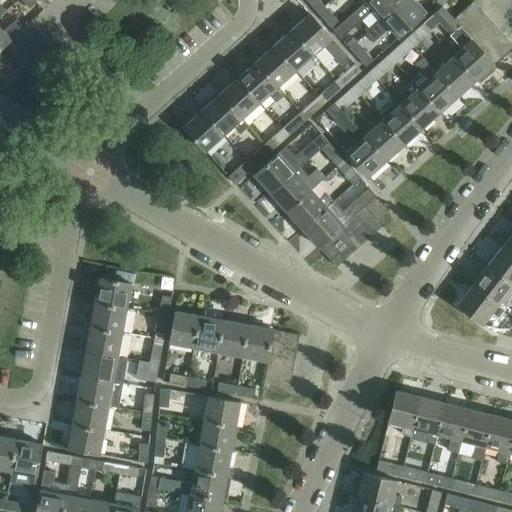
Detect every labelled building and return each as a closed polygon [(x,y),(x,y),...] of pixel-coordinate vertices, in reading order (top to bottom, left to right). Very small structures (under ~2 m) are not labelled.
[(36,0),(22,0),(30,9),(38,2),(36,0)] [(319,0),(306,0),(318,13),(326,7),(325,7),(326,6),(319,0)] [(341,24),(334,31),(341,39),(374,10),(382,19),(383,20),(404,0),(368,0),(367,2),(356,11),(341,24)] [(382,19),(366,33),(374,41),(389,27),(399,38),(424,16),(427,13),(418,3),(416,3),(414,4),(409,0),(404,0),(383,20),(382,19)] [(455,19),(455,20),(459,26),(463,29),(482,11),(474,2),(455,19)] [(326,7),(318,13),(334,31),(341,24),(326,6),(325,7),(326,7)] [(428,20),(424,23),(432,31),(441,23),(464,48),(454,57),(476,81),(477,80),(479,82),(482,82),(489,75),(490,73),(488,71),(495,64),(487,56),(479,47),(471,38),(463,29),(459,26),(455,20),(450,15),(443,6),(428,20)] [(482,11),(463,29),(471,38),(490,20),(482,11)] [(311,14),(292,31),(314,55),(324,46),(330,53),(340,64),(349,57),(339,46),(333,39),(311,14)] [(0,50),(5,46),(14,38),(23,30),(25,28),(17,19),(4,32),(0,28),(0,50)] [(490,20),(471,38),(479,47),(498,29),(490,20)] [(25,28),(23,30),(40,49),(49,41),(32,22),(25,28)] [(424,23),(407,39),(414,47),(432,31),(424,23)] [(498,29),(479,47),(487,56),(507,38),(498,29)] [(23,30),(14,38),(31,57),(40,49),(23,30)] [(292,31),(274,47),(296,71),(314,55),(292,31)] [(14,38),(5,46),(22,65),(31,57),(14,38)] [(511,44),(507,38),(487,56),(495,64),(511,48),(511,44)] [(407,39),(389,55),(396,64),(414,47),(407,39)] [(358,42),(350,49),(367,67),(374,60),(358,42)] [(274,47),(256,63),(278,87),(296,71),(274,47)] [(0,54),(0,76),(4,81),(5,80),(15,71),(0,54)] [(389,55),(371,71),(378,79),(396,64),(389,55)] [(413,81),(412,82),(440,113),(458,97),(437,73),(423,57),(416,64),(423,72),(413,81)] [(437,73),(458,97),(476,81),(454,57),(437,73)] [(256,63),(239,79),(260,103),(270,94),(277,103),(286,95),(278,87),(256,63)] [(355,64),(337,80),(343,88),(362,71),(355,64)] [(371,71),(353,87),(360,96),(378,79),(371,71)] [(239,79),(221,95),(243,119),(260,103),(239,79)] [(337,80),(319,96),(326,104),(343,88),(337,80)] [(401,104),(401,105),(423,129),(440,113),(412,82),(405,89),(411,96),(401,104)] [(353,87),(336,103),(343,111),(360,96),(353,87)] [(221,95),(203,111),(225,135),(234,127),(241,134),(249,126),(243,119),(221,95)] [(319,96),(301,112),(308,120),(326,104),(319,96)] [(397,100),(379,116),(383,120),(383,121),(405,145),(423,129),(401,105),(401,104),(397,100)] [(336,103),(327,110),(349,135),(348,141),(342,147),(368,177),(387,161),(365,137),(343,111),(336,103)] [(203,111),(184,127),(206,151),(207,151),(225,135),(203,111)] [(301,112),(283,128),(290,136),(308,120),(301,112)] [(383,121),(365,137),(387,161),(405,145),(383,121)] [(283,128),(265,144),(272,152),(290,136),(283,128)] [(280,153),(255,176),(271,194),(296,172),(322,149),(329,142),(321,133),(298,155),(293,155),(286,148),(280,153)] [(329,142),(322,149),(338,167),(345,160),(329,142)] [(265,144),(248,160),(254,168),(272,152),(265,144)] [(248,160),(229,177),(236,184),(251,171),(254,168),(248,160)] [(345,160),(338,167),(354,185),(361,178),(345,160)] [(296,172),(271,194),(287,212),(312,190),(311,189),(318,184),(310,175),(303,180),(296,172)] [(361,178),(354,185),(370,203),(378,196),(361,178)] [(312,190),(287,212),(303,230),(328,208),(327,207),(334,201),(327,193),(320,199),(312,190)] [(328,208),(303,230),(320,248),(329,239),(338,232),(347,224),(351,219),(343,211),(336,216),(328,208)] [(365,208),(356,215),(373,235),(382,227),(365,208)] [(351,219),(347,224),(364,243),(373,235),(356,215),(351,219)] [(347,224),(338,232),(355,251),(364,243),(347,224)] [(338,232),(329,239),(346,259),(355,251),(338,232)] [(509,234),(503,242),(503,244),(505,246),(504,247),(511,252),(511,234),(511,233),(509,234)] [(329,239),(320,248),(325,254),(337,267),(346,259),(329,239)] [(511,252),(504,247),(489,266),(511,283),(511,252)] [(511,283),(489,266),(474,286),(500,305),(501,304),(507,309),(511,295),(509,293),(511,289),(511,283)] [(101,278),(97,303),(128,309),(133,284),(101,278)] [(474,286),(459,306),(484,326),(493,314),(499,319),(507,309),(501,304),(500,305),(474,286)] [(164,296),(160,315),(169,316),(170,311),(173,297),(164,296)] [(97,303),(92,327),(124,333),(128,309),(97,303)] [(176,312),(170,344),(195,349),(201,317),(176,312)] [(160,315),(155,339),(164,341),(169,316),(160,315)] [(201,317),(195,349),(220,353),(225,321),(201,317)] [(225,321),(220,353),(244,358),(250,326),(225,321)] [(250,326),(244,358),(268,362),(270,354),(272,342),(274,330),(250,326)] [(92,327),(88,352),(119,357),(124,333),(92,327)] [(274,330),(272,342),(298,347),(300,336),(298,335),(274,330)] [(155,339),(151,363),(160,365),(164,341),(155,339)] [(272,342),(270,354),(296,359),(298,347),(272,342)] [(88,352),(83,376),(115,382),(119,357),(88,352)] [(268,362),(268,366),(294,370),(296,359),(270,354),(268,362)] [(151,363),(148,380),(157,382),(160,365),(151,363)] [(268,366),(265,377),(292,382),(294,370),(268,366)] [(171,374),(170,383),(188,387),(190,377),(171,374)] [(83,376),(79,400),(110,406),(115,382),(83,376)] [(190,377),(188,387),(206,390),(208,380),(190,377)] [(265,377),(263,390),(264,390),(290,394),(292,382),(265,377)] [(220,383),(219,392),(237,395),(238,386),(220,383)] [(238,386),(237,395),(255,399),(257,389),(238,386)] [(161,389),(160,407),(169,408),(171,389),(161,389)] [(397,391),(389,423),(404,426),(402,434),(412,437),(413,435),(412,434),(421,398),(397,391)] [(146,394),(144,412),(153,413),(155,395),(146,394)] [(209,397),(204,423),(236,429),(240,403),(209,397)] [(421,398),(412,434),(413,435),(428,438),(429,433),(438,435),(446,404),(421,398)] [(79,400),(74,425),(106,431),(110,406),(79,400)] [(446,404),(438,435),(452,439),(449,451),(459,453),(463,441),(462,441),(470,410),(446,404)] [(470,410),(462,441),(463,441),(476,445),(472,458),(483,461),(487,447),(486,447),(494,416),(470,410)] [(144,412),(142,430),(151,431),(153,413),(144,412)] [(511,420),(494,416),(486,447),(487,447),(500,451),(497,462),(507,464),(510,453),(511,445),(511,420)] [(159,420),(157,440),(164,440),(166,440),(168,421),(159,420)] [(204,423),(200,447),(231,453),(236,429),(204,423)] [(74,425),(70,450),(101,456),(106,431),(74,425)] [(0,436),(0,469),(12,472),(18,440),(0,436)] [(398,438),(393,457),(405,460),(410,441),(398,438)] [(18,440),(12,472),(37,477),(43,445),(18,440)] [(157,440),(155,456),(165,458),(166,440),(164,440),(157,440)] [(141,444),(139,462),(149,463),(150,444),(141,444)] [(200,447),(195,471),(227,477),(231,453),(200,447)] [(48,451),(46,461),(47,461),(71,465),(73,456),(48,451)] [(66,496),(62,511),(88,511),(90,500),(91,496),(77,494),(82,467),(97,470),(98,460),(73,456),(71,465),(66,496)] [(380,460),(377,470),(402,476),(405,467),(380,460)] [(104,461),(102,471),(120,474),(122,465),(104,461)] [(122,465),(120,474),(139,477),(140,473),(146,474),(147,469),(122,465)] [(405,467),(402,476),(426,482),(429,472),(405,467)] [(152,476),(150,488),(159,490),(160,489),(176,492),(175,493),(182,494),(222,502),(224,490),(227,491),(229,489),(231,479),(229,477),(227,477),(195,471),(193,484),(178,481),(152,476)] [(429,472),(426,482),(451,488),(453,479),(429,472)] [(360,476),(357,487),(358,489),(361,489),(358,498),(392,507),(392,506),(400,508),(402,497),(395,495),(398,483),(376,477),(364,474),(364,475),(362,475),(360,476)] [(41,490),(36,511),(62,511),(66,496),(52,493),(55,480),(43,478),(41,490)] [(453,479),(451,488),(474,494),(477,485),(453,479)] [(477,485),(474,494),(498,501),(501,491),(477,485)] [(150,488),(147,505),(156,507),(159,490),(150,488)] [(433,490),(427,511),(437,511),(443,492),(433,490)] [(511,493),(501,491),(498,501),(511,503),(511,493)] [(182,494),(178,511),(220,511),(222,502),(182,494)] [(470,511),(471,510),(470,510),(473,500),(448,494),(446,504),(461,508),(459,511),(470,511)] [(358,498),(354,511),(403,511),(404,510),(392,507),(358,498)] [(90,500),(88,511),(113,511),(115,505),(90,500)] [(473,500),(470,510),(471,510),(477,511),(495,511),(497,506),(473,500)] [(7,501),(5,510),(17,511),(23,511),(25,504),(7,501)]
